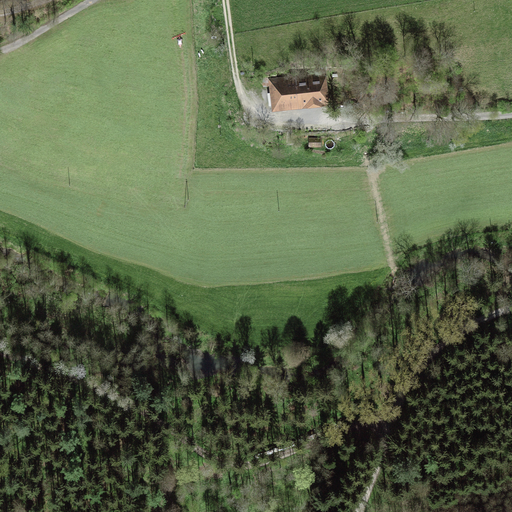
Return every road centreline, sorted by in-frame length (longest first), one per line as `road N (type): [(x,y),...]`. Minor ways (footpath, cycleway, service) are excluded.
road 1 (track): [(0,352),(113,394),(216,460),(236,463),(279,455),(397,408)]
road 2 (track): [(511,113),(274,120),(237,86),(225,0)]
road 3 (track): [(357,511),(424,356),(454,331),(511,306)]
